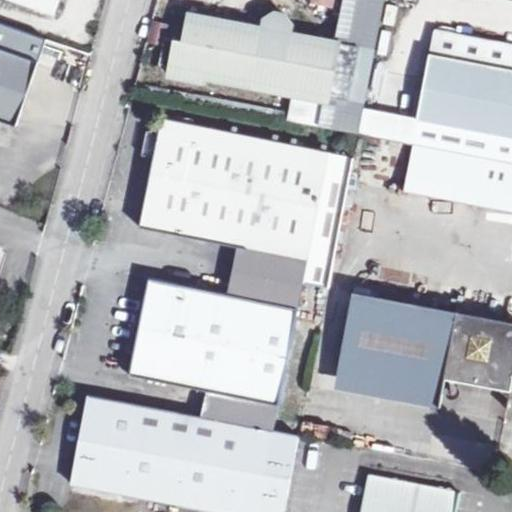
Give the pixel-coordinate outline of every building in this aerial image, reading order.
[(3,0),(50,15),(54,0),(3,0)] [(344,0),(336,46),(327,101),(322,131),(357,138),(383,0),(344,0)] [(189,20),(179,74),(327,101),(336,46),(289,38),(290,29),(284,21),(270,18),(264,24),(262,33),(189,20)] [(0,117),(14,122),(41,39),(0,24),(0,117)] [(153,26),(149,41),(162,44),(166,28),(153,26)] [(454,59),(458,38),(435,34),(431,55),(454,59)] [(454,59),(431,55),(417,120),(511,138),(511,47),(458,38),(454,59)] [(330,153),(161,120),(140,228),(247,249),(243,271),(305,284),(330,153)] [(511,138),(417,120),(412,149),(484,163),(511,168),(511,138)] [(484,163),(412,149),(402,197),(511,218),(511,201),(478,195),(484,163)] [(353,158),(330,153),(305,284),(327,289),(353,158)] [(511,168),(484,163),(478,195),(511,201),(511,168)] [(305,284),(243,271),(237,298),(148,280),(129,379),(202,393),(280,409),(305,284)] [(337,376),(440,397),(443,385),(511,399),(511,328),(354,296),(337,376)] [(436,415),(440,397),(337,376),(333,393),(436,415)] [(197,416),(86,393),(74,455),(78,458),(77,467),(71,468),(68,483),(202,510),(219,421),(197,416)] [(280,409),(202,393),(197,416),(219,421),(275,432),(280,409)] [(219,421),(202,510),(215,511),(282,511),(297,437),(275,432),(219,421)] [(367,477),(360,511),(454,511),(458,495),(367,477)]
